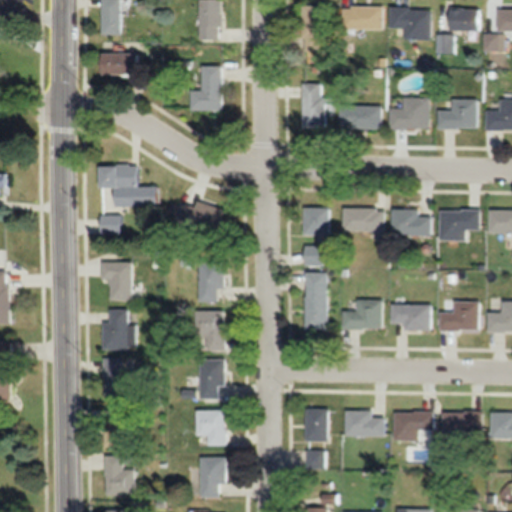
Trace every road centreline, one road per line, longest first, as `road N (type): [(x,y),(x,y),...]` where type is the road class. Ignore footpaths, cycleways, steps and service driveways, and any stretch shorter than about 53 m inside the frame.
road 1 (residential): [(62,0),(66,511)]
road 2 (residential): [(266,0),(269,511)]
road 3 (residential): [(511,176),(230,171),(185,158),(126,122),(63,118)]
road 4 (residential): [(511,376),(271,373)]
